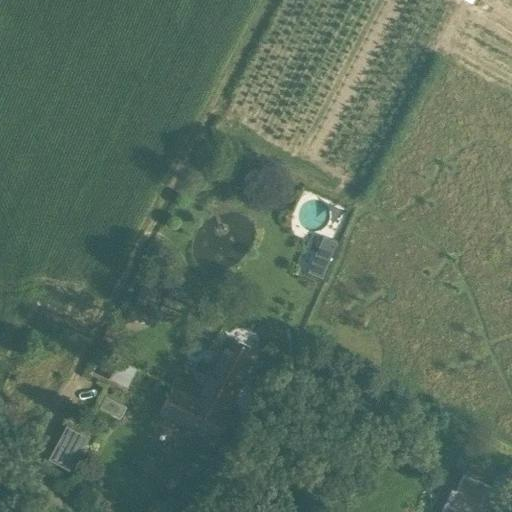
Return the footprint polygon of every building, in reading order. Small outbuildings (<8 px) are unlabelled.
[(330,258),(316,252),(308,271),(322,277),(330,258)] [(148,277),(136,305),(153,313),(166,285),(148,277)] [(225,413),(227,414),(257,352),(227,336),(195,398),(197,399),(196,400),(225,414),(225,413)] [(98,376),(128,389),(136,370),(107,357),(98,376)] [(228,415),(227,414),(225,413),(225,414),(196,400),(197,399),(195,398),(173,388),(161,413),(216,440),(228,415)] [(87,437),(66,426),(48,459),(69,471),(87,437)] [(452,487),(440,511),(484,511),(495,488),(462,474),(456,489),(452,487)]
